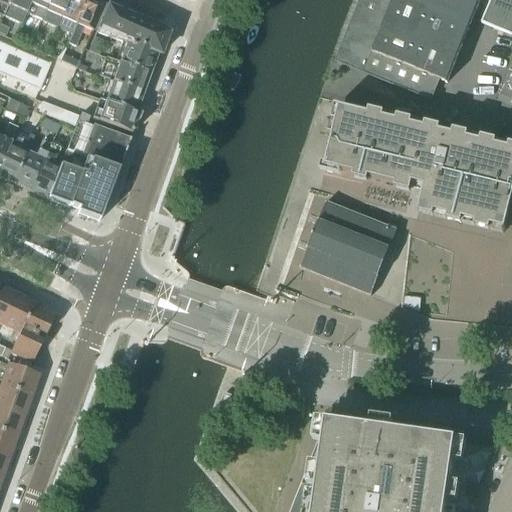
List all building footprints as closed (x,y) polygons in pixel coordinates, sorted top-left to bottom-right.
[(0,0),(0,17),(2,19),(10,0),(0,0)] [(20,26),(25,16),(31,0),(10,0),(2,19),(20,26)] [(31,0),(25,16),(39,22),(49,0),(31,0)] [(49,0),(39,22),(40,22),(40,23),(55,30),(59,20),(67,0),(49,0)] [(67,0),(59,20),(55,30),(56,30),(56,31),(70,37),(85,0),(84,0),(67,0)] [(91,34),(103,8),(85,0),(70,37),(66,45),(74,49),(82,30),(91,34)] [(362,74),(378,35),(393,0),(360,0),(335,63),(362,74)] [(393,0),(378,35),(453,67),(478,5),(480,0),(393,0)] [(511,0),(498,0),(491,3),(482,26),(511,38),(511,0)] [(101,37),(120,46),(122,45),(159,58),(165,40),(167,36),(134,22),(116,14),(115,11),(113,10),(111,11),(106,10),(95,35),(101,37)] [(378,35),(362,74),(432,102),(440,81),(447,83),(453,67),(378,35)] [(92,40),(86,54),(98,57),(103,42),(92,39),(92,40)] [(120,46),(114,63),(152,77),(159,58),(122,45),(120,46)] [(6,49),(0,63),(0,77),(16,84),(27,58),(6,49)] [(27,58),(16,84),(38,93),(49,67),(27,58)] [(98,79),(107,82),(141,95),(145,96),(152,77),(114,63),(113,64),(105,61),(98,79)] [(141,95),(107,82),(100,101),(98,101),(91,122),(130,136),(133,130),(135,129),(138,121),(137,118),(142,105),(138,103),(141,95)] [(7,105),(4,111),(21,120),(24,113),(7,105)] [(37,115),(46,118),(50,108),(41,105),(37,115)] [(55,122),(59,112),(50,108),(46,118),(55,122)] [(333,137),(331,143),(330,150),(329,151),(326,165),(325,169),(330,170),(341,173),(354,176),(369,180),(396,186),(411,190),(399,309),(431,322),(511,330),(511,150),(452,136),(439,133),(340,109),(338,114),(336,123),(335,128),(333,137)] [(68,115),(59,112),(55,122),(64,125),(68,115)] [(64,125),(73,129),(77,119),(68,115),(64,125)] [(79,118),(77,125),(84,128),(87,120),(79,118)] [(38,128),(48,132),(56,136),(60,129),(41,121),(38,128)] [(65,152),(91,161),(117,172),(128,142),(93,129),(92,131),(76,125),(65,152)] [(0,167),(16,132),(7,128),(1,142),(0,141),(0,167)] [(11,183),(13,184),(27,154),(18,150),(24,135),(16,132),(0,167),(0,177),(2,178),(2,181),(8,184),(11,183)] [(23,189),(30,192),(50,148),(41,144),(35,158),(27,154),(13,184),(14,184),(15,187),(21,190),(23,189)] [(46,202),(46,201),(57,168),(52,166),(58,151),(50,148),(30,192),(35,194),(36,197),(46,202)] [(68,210),(68,209),(80,176),(85,178),(91,161),(65,152),(57,168),(46,201),(68,210)] [(80,176),(68,209),(77,212),(75,216),(97,224),(117,172),(91,161),(85,178),(80,176)] [(326,204),(300,270),(371,298),(397,232),(326,204)] [(0,326),(16,294),(6,289),(3,291),(0,290),(0,326)] [(233,371),(259,300),(253,297),(229,289),(227,289),(226,289),(225,289),(224,290),(223,291),(222,293),(200,354),(200,355),(200,356),(200,357),(201,359),(203,360),(204,361),(219,366),(226,369),(233,371)] [(0,326),(0,327),(18,336),(33,306),(26,303),(26,299),(16,294),(0,326)] [(33,306),(18,336),(34,343),(34,342),(38,334),(44,337),(54,316),(33,306)] [(19,361),(14,369),(26,373),(30,366),(40,345),(34,342),(34,343),(18,336),(9,356),(19,361)] [(6,367),(0,384),(0,388),(30,399),(38,378),(26,373),(14,369),(6,367)] [(0,388),(0,410),(27,420),(30,410),(28,407),(30,399),(0,388)] [(0,410),(0,433),(16,440),(19,432),(23,431),(27,420),(0,410)] [(446,511),(457,441),(435,438),(392,431),(370,428),(326,422),(326,423),(325,423),(289,511),(446,511)] [(0,433),(0,456),(12,461),(16,451),(13,448),(16,440),(0,433)] [(0,456),(0,479),(1,480),(4,472),(8,472),(12,461),(0,456)]
